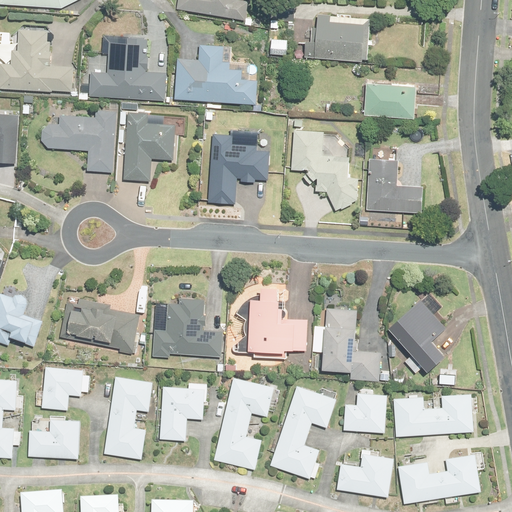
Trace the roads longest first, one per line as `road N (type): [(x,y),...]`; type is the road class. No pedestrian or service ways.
road 1 (residential): [(142,236),(492,257)]
road 2 (residential): [(310,511),(182,479),(0,477)]
road 3 (residential): [(482,0),(476,150),(492,257)]
road 4 (residential): [(142,236),(99,256),(82,254),(69,236),(77,213),(96,209),(125,227)]
